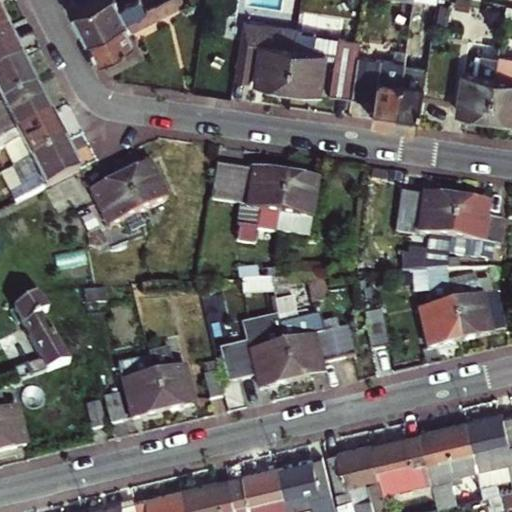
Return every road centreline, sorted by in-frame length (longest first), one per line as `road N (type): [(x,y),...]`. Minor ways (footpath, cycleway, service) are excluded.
road 1 (residential): [(44,0),(103,101),(511,164)]
road 2 (residential): [(511,371),(0,493)]
